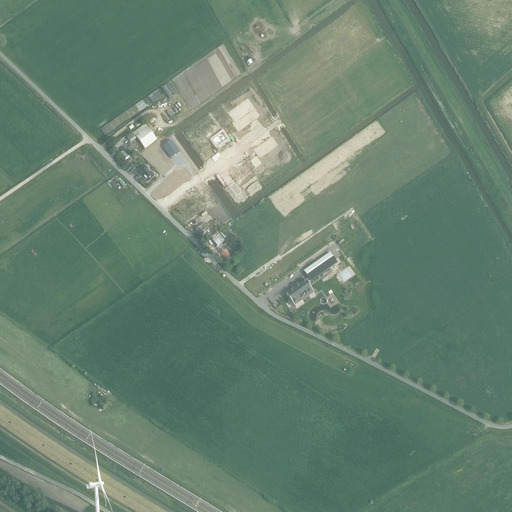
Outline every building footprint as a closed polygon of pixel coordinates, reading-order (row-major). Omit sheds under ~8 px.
[(248,100),(230,113),(233,118),(251,105),(248,100)] [(171,117),(179,111),(175,106),(167,112),(171,117)] [(254,109),(234,124),(239,130),(259,115),(254,109)] [(133,133),(136,136),(145,149),(157,140),(147,128),(145,124),(133,133)] [(194,130),(190,132),(197,142),(201,139),(194,130)] [(126,136),(129,141),(135,137),(132,132),(126,136)] [(223,133),(212,141),(217,148),(228,140),(223,133)] [(271,136),(253,149),(260,158),(278,145),(271,136)] [(171,141),(163,147),(171,159),(179,152),(171,141)] [(204,142),(199,145),(205,153),(210,150),(204,142)] [(131,155),(123,147),(120,151),(122,153),(119,156),(124,162),(131,155)] [(256,158),(252,161),(256,167),(260,163),(256,158)] [(236,169),(233,171),(236,175),(234,177),(239,185),(245,181),(242,177),(248,172),(243,165),(246,163),(245,163),(237,169),(236,169)] [(154,176),(145,166),(137,174),(136,174),(140,178),(142,177),(147,183),(154,176)] [(234,183),(229,186),(236,196),(242,192),(234,183)] [(190,203),(179,211),(184,218),(191,213),(193,216),(198,212),(196,209),(195,210),(190,203)] [(206,211),(201,215),(205,222),(211,218),(206,211)] [(204,224),(197,231),(202,237),(210,229),(204,224)] [(227,225),(221,229),(227,237),(231,241),(235,237),(227,225)] [(221,229),(219,231),(225,239),(227,237),(221,229)] [(216,231),(209,238),(213,243),(220,236),(216,231)] [(220,236),(213,243),(217,247),(224,241),(220,236)] [(228,247),(221,255),(227,261),(234,253),(228,247)] [(330,253),(304,272),(308,278),(305,281),(307,284),(337,263),(330,253)] [(293,290),(286,294),(290,301),(289,302),(292,306),(293,305),(294,306),(303,300),(301,299),(311,292),(309,288),(310,287),(307,284),(305,281),(300,285),(298,283),(292,287),(294,289),(293,290)]
